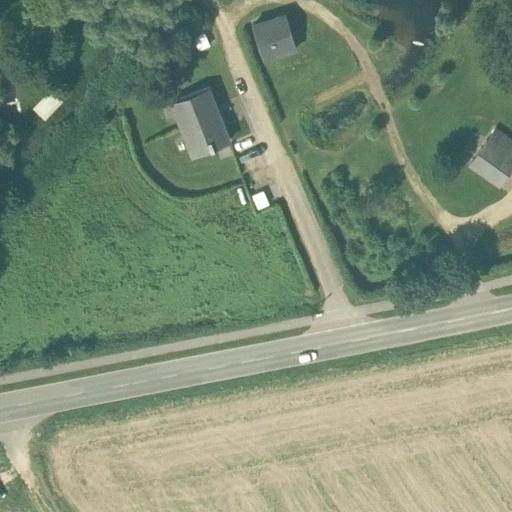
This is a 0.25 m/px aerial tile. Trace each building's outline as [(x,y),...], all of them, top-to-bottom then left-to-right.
[(270,18),(253,23),(263,57),(295,48),(287,22),(272,26),(270,18)] [(26,47),(10,65),(27,81),(44,63),(26,47)] [(33,105),(44,117),(63,99),(52,87),(33,105)] [(212,89),(168,105),(188,159),(232,142),(212,89)] [(511,140),(494,128),(486,139),(511,157),(511,140)] [(511,166),(511,157),(486,139),(469,162),(500,184),(511,166)]
